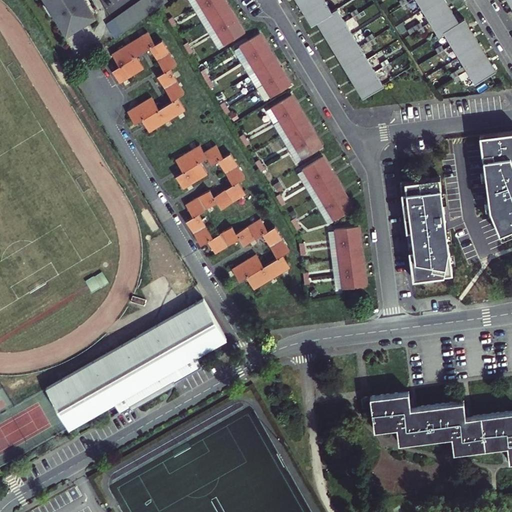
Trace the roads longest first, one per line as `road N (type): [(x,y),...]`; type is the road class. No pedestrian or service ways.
road 1 (residential): [(256,361),(88,73)]
road 2 (residential): [(256,361),(0,511)]
road 3 (residential): [(353,137),(375,180),(394,329)]
road 4 (residential): [(270,0),(353,137)]
road 5 (residential): [(511,117),(353,137)]
road 6 (residential): [(394,329),(304,341),(256,361)]
